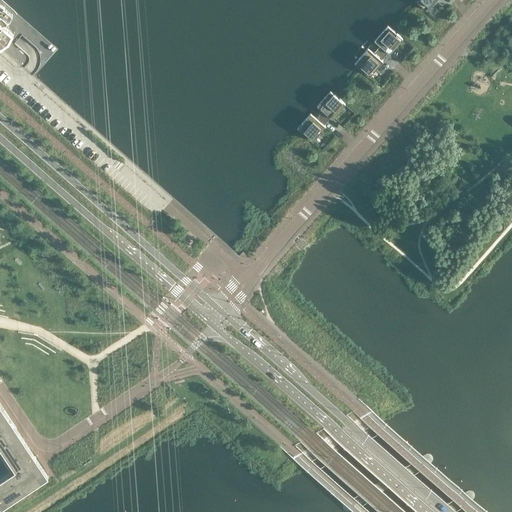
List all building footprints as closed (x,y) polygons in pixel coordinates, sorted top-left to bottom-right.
[(0,0),(0,47),(1,48),(1,47),(29,71),(33,75),(56,49),(0,0)] [(415,0),(416,1),(418,3),(424,7),(427,10),(435,1),(435,0),(415,0)] [(386,27),(377,36),(392,49),(406,34),(396,25),(391,31),(386,27)] [(386,57),(371,44),(362,54),(365,56),(361,61),(373,72),(386,57)] [(328,99),(325,96),(317,105),(332,119),(345,104),(333,93),(328,99)] [(324,125),(327,121),(319,114),(316,118),(315,117),(310,113),(301,123),(302,124),(298,128),(302,131),(301,132),(309,138),(312,141),(325,126),(324,125)] [(22,437),(0,403),(0,447),(2,450),(15,469),(0,479),(0,506),(1,508),(48,476),(26,443),(22,437)]
